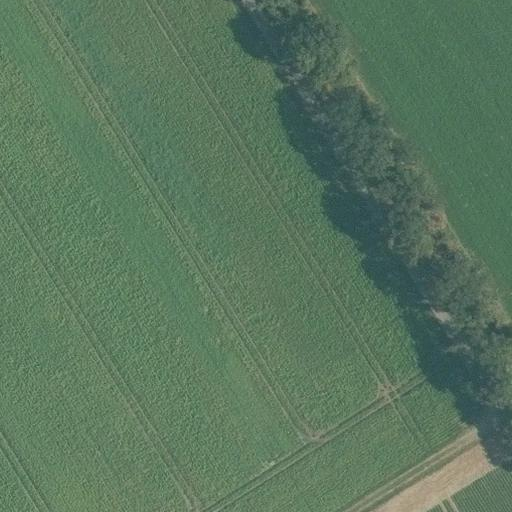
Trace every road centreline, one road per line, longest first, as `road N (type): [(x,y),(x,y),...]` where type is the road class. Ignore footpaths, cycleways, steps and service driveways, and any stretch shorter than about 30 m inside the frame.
road 1 (unclassified): [(511,429),(246,0)]
road 2 (track): [(344,511),(501,411)]
